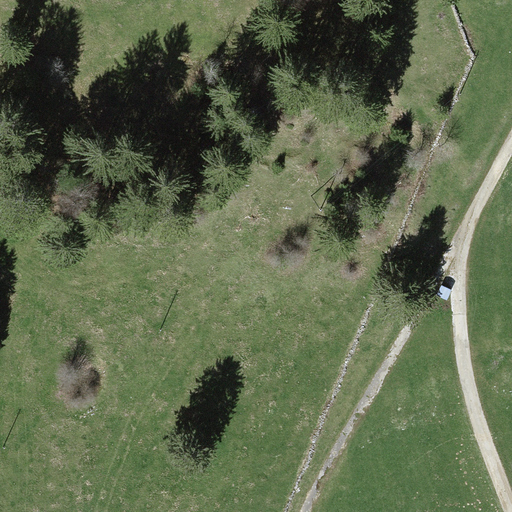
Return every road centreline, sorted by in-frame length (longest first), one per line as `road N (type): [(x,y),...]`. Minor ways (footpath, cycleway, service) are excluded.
road 1 (unclassified): [(511,511),(464,391),(454,291),(454,250),(511,137)]
road 2 (track): [(309,511),(454,250)]
